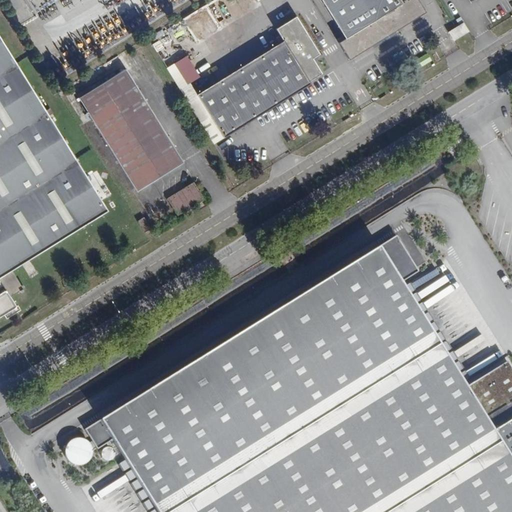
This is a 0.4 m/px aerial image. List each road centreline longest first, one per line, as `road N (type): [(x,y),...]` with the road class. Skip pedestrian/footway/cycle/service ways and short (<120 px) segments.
road 1 (tertiary): [(0,394),(511,74)]
road 2 (tertiary): [(511,46),(0,364)]
road 3 (unknown): [(21,10),(56,31),(130,0)]
